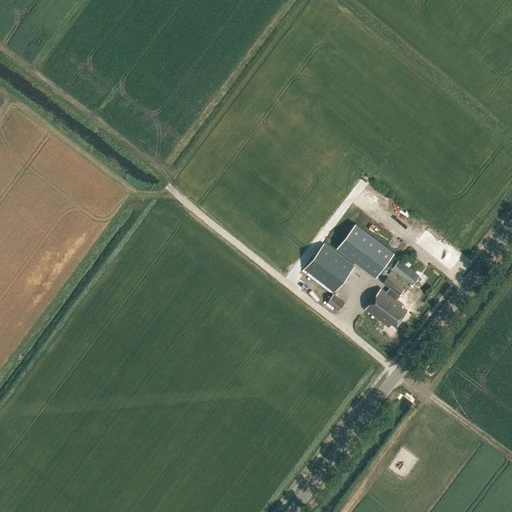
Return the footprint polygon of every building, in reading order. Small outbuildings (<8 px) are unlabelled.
[(389,221),(386,225),(403,240),(406,236),(389,221)] [(355,223),(336,248),(375,277),(386,262),(390,257),(394,252),(355,223)] [(354,266),(324,243),(303,270),(334,293),(354,266)] [(399,261),(397,263),(394,268),(393,269),(411,283),(417,275),(399,261)] [(416,283),(424,286),(429,273),(420,270),(416,283)] [(382,288),(365,310),(389,328),(392,324),(395,327),(407,311),(402,307),(403,304),(397,299),(400,295),(404,289),(387,276),(383,282),(390,288),(387,292),(382,288)] [(347,284),(341,291),(349,297),(355,290),(347,284)] [(327,302),(338,310),(345,302),(333,294),(327,302)]
